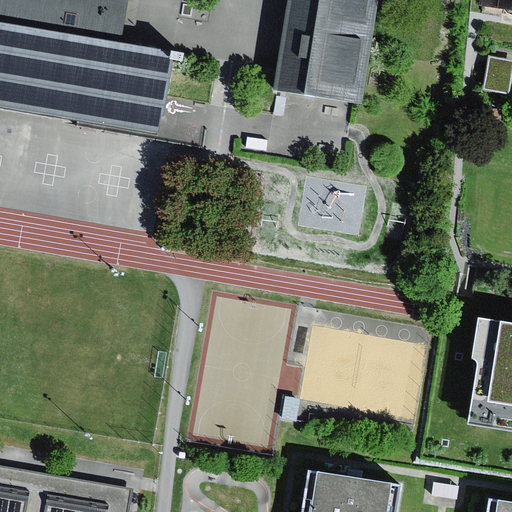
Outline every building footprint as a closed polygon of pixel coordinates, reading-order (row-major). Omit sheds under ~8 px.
[(122,0),(0,0),(0,22),(116,42),(122,0)] [(372,0),(281,0),(267,92),(356,106),(372,0)] [(511,0),(471,0),(471,3),(511,10),(511,0)] [(116,42),(0,22),(0,105),(155,132),(169,51),(116,42)] [(511,61),(487,56),(480,90),(506,95),(511,64),(511,61)] [(501,109),(481,109),(481,125),(500,125),(501,109)] [(73,168),(66,155),(40,169),(70,224),(100,207),(93,194),(119,180),(103,151),(73,168)] [(511,323),(493,321),(481,400),(511,405),(511,323)] [(297,398),(283,396),(280,420),(294,422),(297,398)] [(0,511),(126,511),(130,489),(0,466),(0,511)] [(352,477),(310,471),(303,511),(394,511),(399,485),(352,477)] [(457,487),(433,483),(431,494),(455,498),(457,487)] [(511,511),(511,501),(488,498),(485,511),(511,511)]
